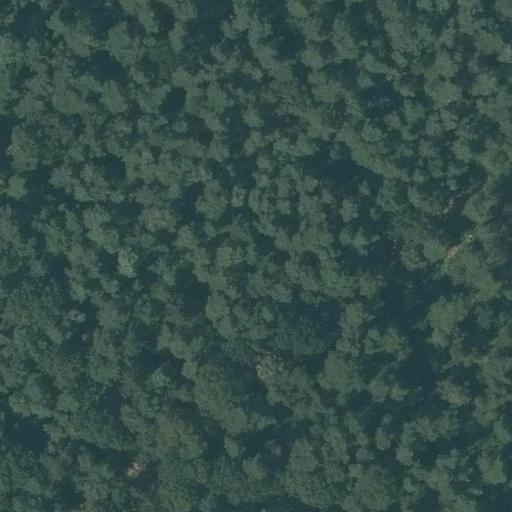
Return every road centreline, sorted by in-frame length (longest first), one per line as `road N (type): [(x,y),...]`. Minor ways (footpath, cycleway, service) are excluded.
road 1 (track): [(145,474),(511,154)]
road 2 (unclassified): [(145,474),(0,162)]
road 3 (track): [(502,511),(398,248)]
